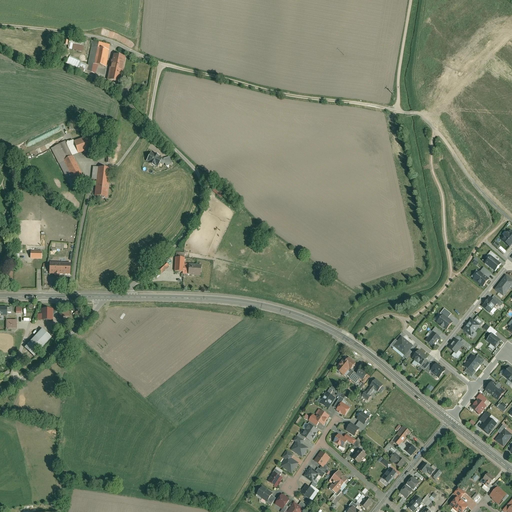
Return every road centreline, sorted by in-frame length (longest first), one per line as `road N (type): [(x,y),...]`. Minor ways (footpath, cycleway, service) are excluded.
road 1 (secondary): [(118,297),(234,302),(305,319),(362,349),(448,421)]
road 2 (unclassified): [(160,64),(148,119),(198,171),(199,204),(173,244),(118,297)]
road 3 (track): [(134,52),(279,94),(398,111)]
road 4 (residential): [(103,297),(0,392)]
road 5 (track): [(0,25),(91,36),(134,52)]
road 6 (track): [(511,213),(420,115)]
